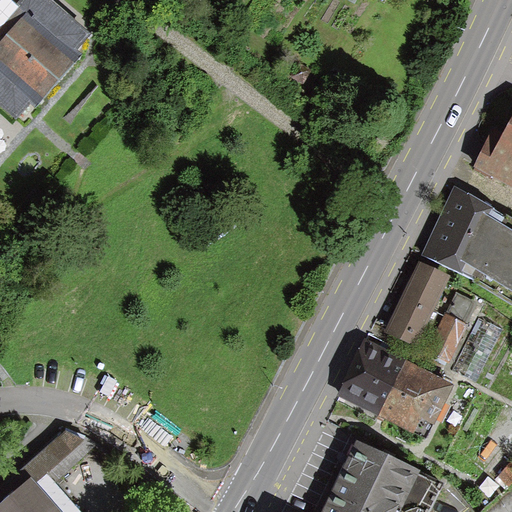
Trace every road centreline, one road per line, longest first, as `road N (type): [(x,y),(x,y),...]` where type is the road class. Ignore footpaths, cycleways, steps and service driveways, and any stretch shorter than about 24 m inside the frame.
road 1 (secondary): [(236,511),(479,49)]
road 2 (residential): [(227,511),(69,410),(0,399)]
